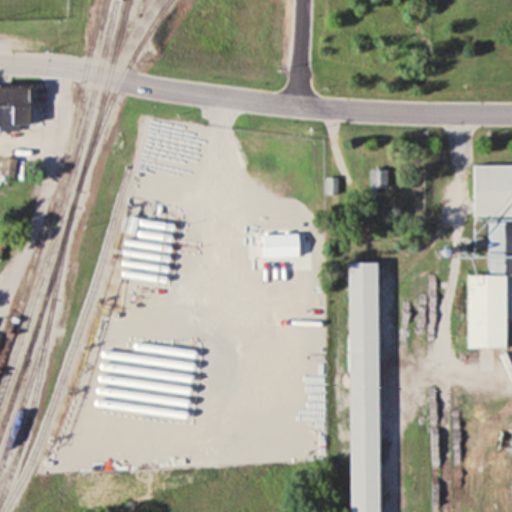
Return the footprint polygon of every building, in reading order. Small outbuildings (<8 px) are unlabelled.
[(27,85),(0,84),(0,126),(27,126),(27,85)] [(511,163),(473,164),(473,218),(511,218),(511,233),(511,273),(511,163)] [(368,187),(385,187),(385,169),(368,169),(368,187)] [(261,256),(297,256),(297,232),(261,232),(261,256)] [(347,511),(376,511),(375,261),(346,261),(347,511)] [(504,348),(504,274),(465,274),(465,348),(504,348)]
